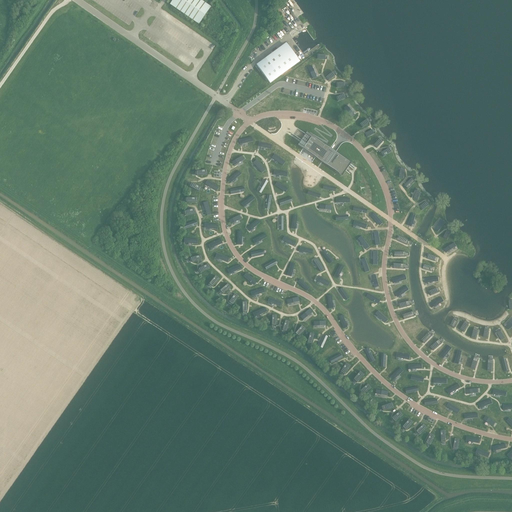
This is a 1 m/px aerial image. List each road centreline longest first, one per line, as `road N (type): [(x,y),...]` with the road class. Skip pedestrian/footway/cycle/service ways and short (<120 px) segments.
road 1 (track): [(188,205),(195,206),(206,258),(250,300),(290,315),(313,300)]
road 2 (unclassified): [(77,0),(215,96)]
road 3 (track): [(352,172),(342,193),(262,218),(220,206)]
